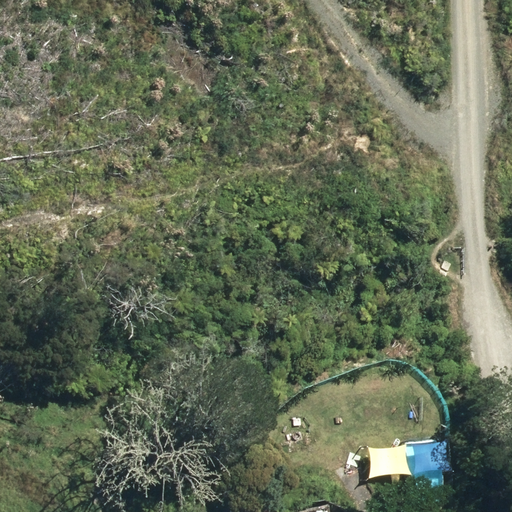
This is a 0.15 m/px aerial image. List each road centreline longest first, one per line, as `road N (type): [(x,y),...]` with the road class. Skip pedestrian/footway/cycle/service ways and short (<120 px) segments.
road 1 (track): [(475,257),(467,0)]
road 2 (unclassified): [(503,511),(475,257)]
road 3 (track): [(467,129),(396,91),(327,0)]
